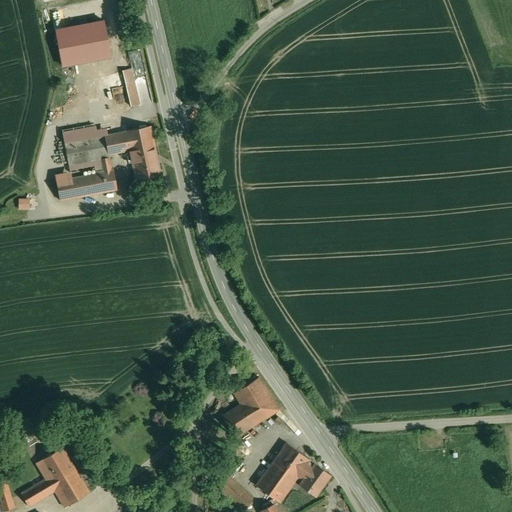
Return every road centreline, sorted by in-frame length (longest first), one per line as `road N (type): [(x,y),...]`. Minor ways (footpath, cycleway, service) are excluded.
road 1 (secondary): [(320,434),(234,307),(208,244),(180,126)]
road 2 (unclassified): [(511,420),(320,434)]
road 3 (unclassified): [(180,126),(264,31),(316,0)]
road 4 (secondary): [(180,126),(151,0)]
